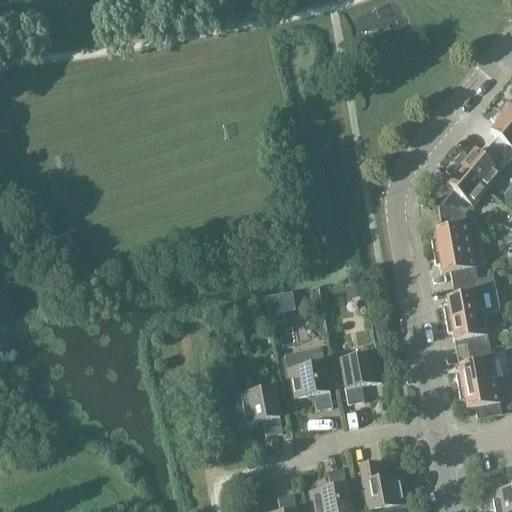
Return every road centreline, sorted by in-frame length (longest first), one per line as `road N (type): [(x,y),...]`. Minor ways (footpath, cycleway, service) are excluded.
road 1 (residential): [(431,427),(393,219),(397,189),(511,53)]
road 2 (residential): [(263,469),(333,444),(431,427)]
